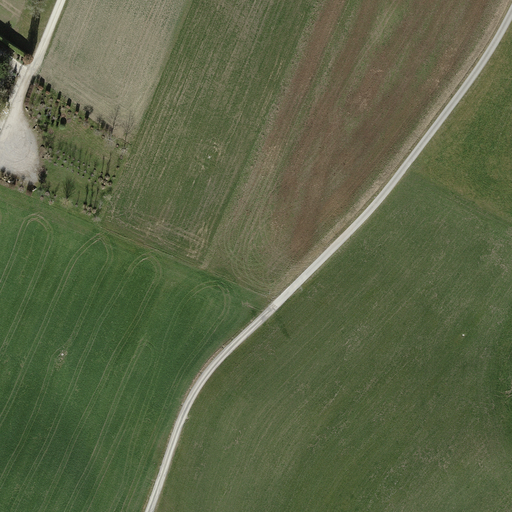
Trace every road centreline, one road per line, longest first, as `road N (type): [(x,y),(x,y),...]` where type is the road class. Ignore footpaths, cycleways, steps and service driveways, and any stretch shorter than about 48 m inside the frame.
road 1 (track): [(511,3),(372,205),(194,383),(144,511)]
road 2 (track): [(59,0),(0,137)]
